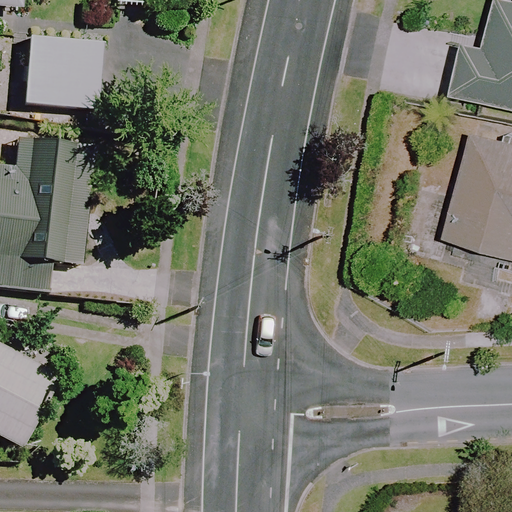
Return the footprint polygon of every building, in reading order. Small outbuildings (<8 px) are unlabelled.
[(0,0),(0,11),(13,12),(13,0),(0,0)] [(511,0),(496,0),(485,48),(466,44),(454,95),(511,108),(511,0)] [(93,46),(18,42),(14,109),(90,113),(93,46)] [(511,143),(472,132),(443,236),(511,255),(511,143)] [(0,295),(33,299),(36,267),(73,270),(84,149),(8,142),(5,171),(0,170),(0,295)] [(48,382),(0,357),(0,444),(14,451),(48,382)]
